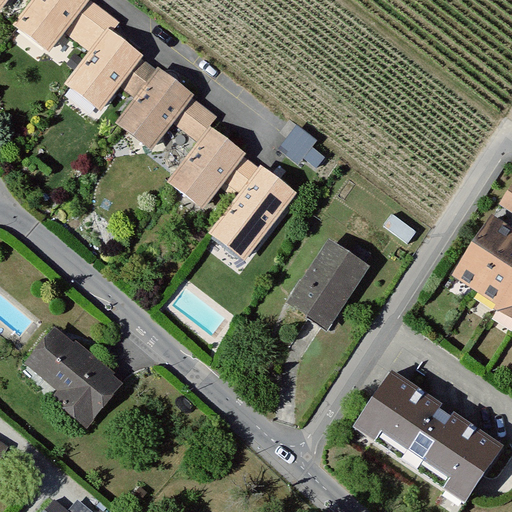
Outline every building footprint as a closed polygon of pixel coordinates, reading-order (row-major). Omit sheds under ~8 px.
[(87,0),(29,0),(12,22),(48,50),(87,0)] [(140,57),(105,29),(64,80),(100,108),(140,57)] [(188,95),(156,71),(114,126),(146,151),(188,95)] [(284,145),(308,160),(321,138),(298,123),(284,145)] [(244,156),(209,129),(165,187),(200,214),(244,156)] [(294,196),(258,167),(206,230),(242,260),(294,196)] [(511,215),(511,183),(498,207),(511,215)] [(511,228),(493,216),(453,275),(511,313),(511,228)] [(368,268),(326,241),(286,303),(328,330),(368,268)] [(127,380),(55,324),(24,364),(65,395),(59,403),(91,427),(127,380)] [(503,449),(389,373),(352,428),(466,504),(503,449)] [(0,464),(11,446),(0,439),(0,464)] [(69,511),(54,500),(43,511),(69,511)]
